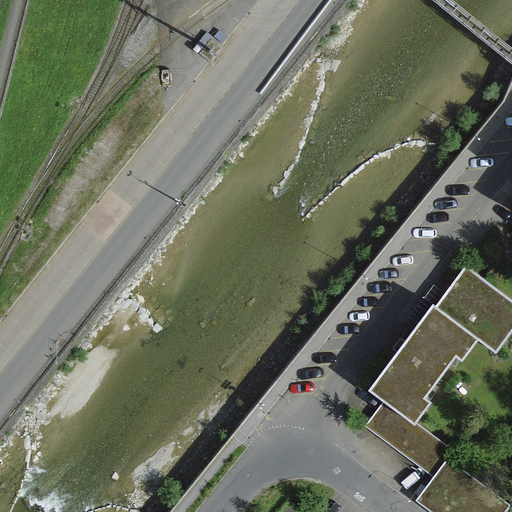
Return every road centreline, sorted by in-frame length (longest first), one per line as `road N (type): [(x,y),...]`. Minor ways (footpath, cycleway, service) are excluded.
road 1 (unclassified): [(315,0),(0,392)]
road 2 (unclassified): [(511,160),(298,428),(291,452)]
road 3 (unclassified): [(291,452),(320,457),(395,511)]
